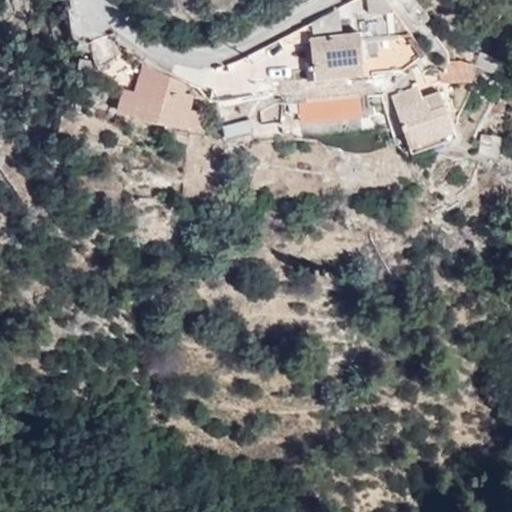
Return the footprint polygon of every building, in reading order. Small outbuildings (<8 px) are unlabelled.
[(385,0),(363,0),(365,8),(349,9),(349,17),(311,22),(305,37),(308,37),(310,58),(303,59),(305,76),(362,70),(357,38),(408,33),(385,0)] [(511,10),(485,0),(473,0),(465,20),(499,34),(511,10)] [(482,65),(502,75),(508,60),(488,52),(482,65)] [(184,77),(143,55),(133,86),(123,85),(118,108),(184,125),(186,114),(187,107),(189,88),(184,77)] [(455,61),(455,56),(446,57),(445,67),(440,68),(440,77),(467,76),(467,63),(455,61)] [(421,96),(420,94),(415,79),(409,81),(411,85),(416,97),(421,96)] [(411,85),(389,93),(406,141),(450,124),(436,88),(420,94),(421,96),(416,97),(411,85)] [(357,93),(298,101),(299,113),(358,106),(357,93)] [(207,109),(187,107),(186,114),(206,116),(207,109)] [(186,114),(184,125),(205,128),(206,116),(186,114)] [(497,159),(497,135),(477,135),(477,159),(497,159)]
